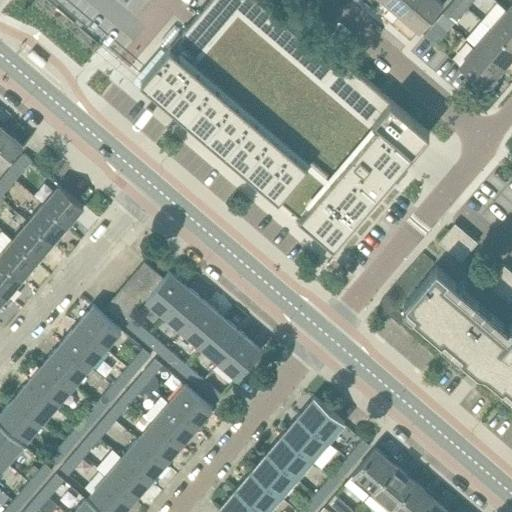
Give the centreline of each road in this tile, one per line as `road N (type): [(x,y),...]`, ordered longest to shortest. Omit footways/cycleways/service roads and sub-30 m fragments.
road 1 (residential): [(326,329),(489,140)]
road 2 (tertiary): [(511,491),(326,329)]
road 3 (residential): [(172,511),(326,329)]
road 4 (residential): [(0,363),(155,182)]
road 5 (tertiary): [(326,329),(155,182)]
road 6 (residential): [(489,140),(324,0)]
road 7 (tertiary): [(155,182),(0,52)]
